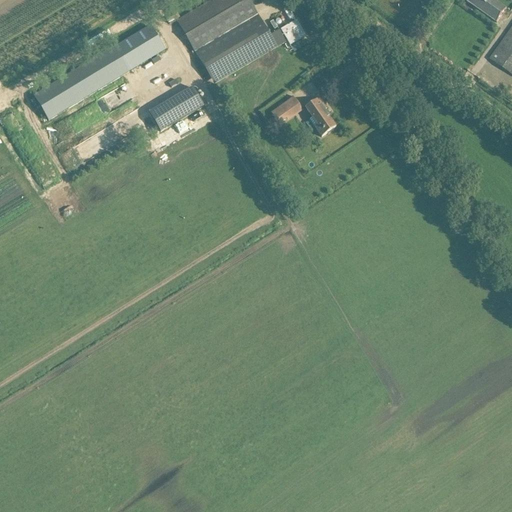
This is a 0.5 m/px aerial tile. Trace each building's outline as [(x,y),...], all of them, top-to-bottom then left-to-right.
[(270,37),(248,0),(214,0),(177,22),(214,85),(285,43),(279,32),(270,37)] [(465,0),(465,1),(497,23),(507,8),(494,0),(465,0)] [(290,46),(305,37),(296,22),(281,31),(290,46)] [(511,27),(490,60),(511,75),(511,27)] [(168,49),(156,28),(128,44),(141,65),(168,49)] [(116,48),(33,98),(48,121),(130,72),(116,48)] [(160,132),(203,109),(192,88),(149,111),(160,132)] [(278,108),(272,113),(279,124),(286,119),(301,109),(293,98),(278,108)] [(302,111),(321,138),(336,127),(324,111),(327,109),(319,98),(304,109),(305,109),(302,111)]
